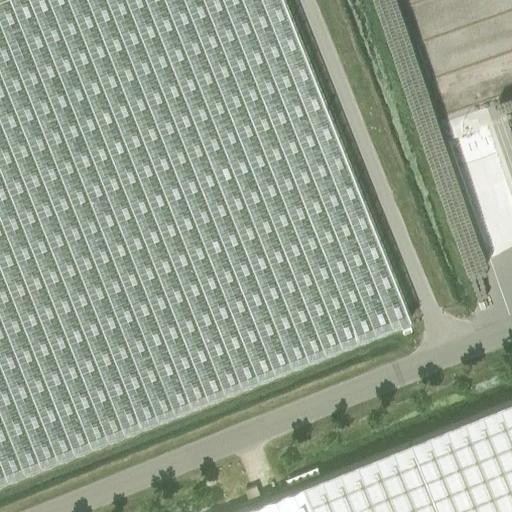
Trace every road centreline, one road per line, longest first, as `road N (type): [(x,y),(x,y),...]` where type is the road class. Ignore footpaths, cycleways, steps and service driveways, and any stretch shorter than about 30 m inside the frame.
road 1 (unclassified): [(511,325),(52,511)]
road 2 (unknown): [(446,351),(313,0)]
